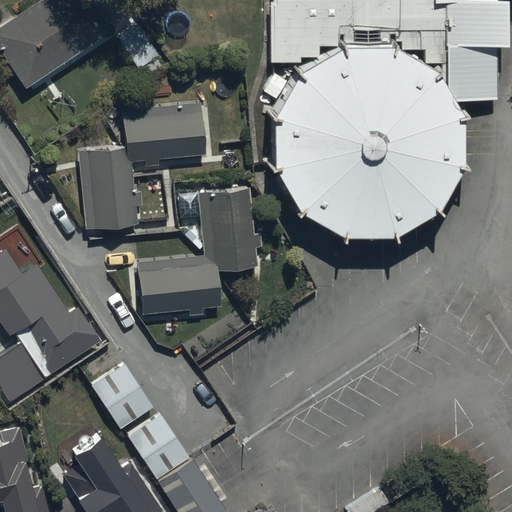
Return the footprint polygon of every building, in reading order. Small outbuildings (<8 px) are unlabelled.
[(24,0),(0,16),(0,51),(24,87),(111,31),(90,0),(24,0)] [(273,0),(272,73),(265,111),(276,179),(310,199),(339,220),(371,217),(400,213),(432,186),(450,145),(449,87),(460,70),(500,70),(500,0),(273,0)] [(136,20),(114,35),(137,68),(159,54),(136,20)] [(137,221),(131,161),(203,154),(198,101),(121,108),(124,144),(77,148),(84,226),(137,221)] [(220,305),(217,269),(257,265),(249,186),(196,191),(202,254),(136,260),(140,313),(220,305)] [(0,323),(8,336),(16,331),(22,339),(0,353),(0,387),(8,400),(98,341),(75,305),(67,310),(36,263),(20,273),(4,249),(0,252),(0,323)] [(123,361),(92,381),(122,427),(153,407),(123,361)] [(160,412),(127,434),(153,474),(186,452),(160,412)] [(31,486),(20,439),(17,427),(0,431),(0,435),(2,443),(0,443),(0,500),(1,500),(4,511),(49,511),(43,483),(31,486)] [(71,454),(77,463),(62,473),(86,511),(160,511),(129,463),(120,468),(106,445),(100,436),(71,454)] [(178,511),(222,511),(224,511),(189,459),(157,480),(178,511)]
